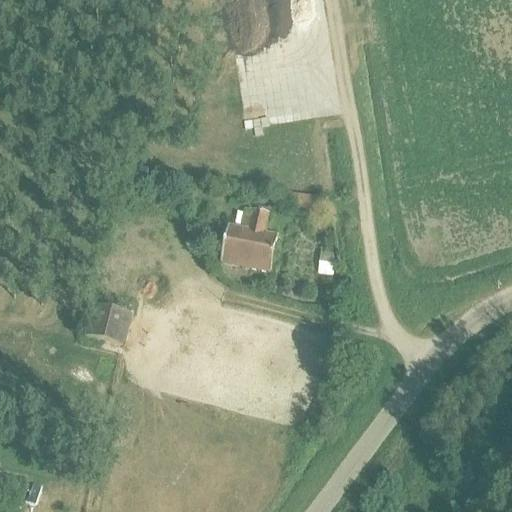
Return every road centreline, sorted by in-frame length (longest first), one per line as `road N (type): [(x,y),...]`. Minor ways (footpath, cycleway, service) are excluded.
road 1 (track): [(428,369),(396,338),(377,277),(334,0)]
road 2 (unclassified): [(317,511),(465,328),(511,299)]
